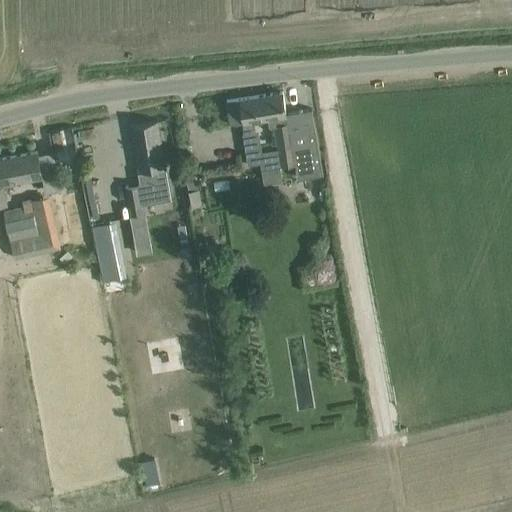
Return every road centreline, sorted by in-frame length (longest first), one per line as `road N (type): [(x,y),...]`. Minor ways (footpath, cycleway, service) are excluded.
road 1 (unclassified): [(0,120),(91,96),(511,54)]
road 2 (track): [(322,72),(386,432),(511,405)]
